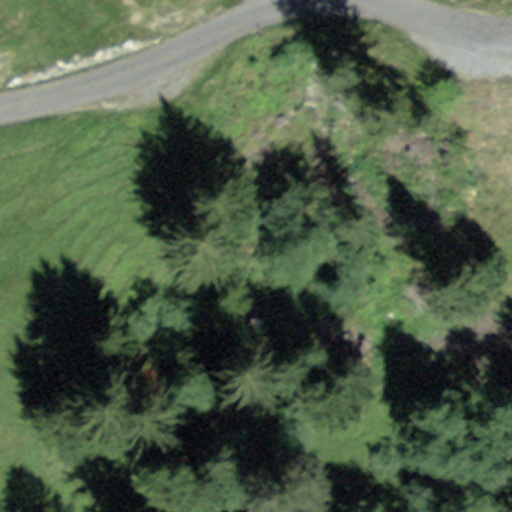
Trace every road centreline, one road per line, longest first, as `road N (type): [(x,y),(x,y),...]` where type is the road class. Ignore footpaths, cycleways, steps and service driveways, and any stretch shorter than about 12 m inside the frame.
road 1 (track): [(0,108),(167,57),(295,0)]
road 2 (track): [(359,0),(511,36)]
